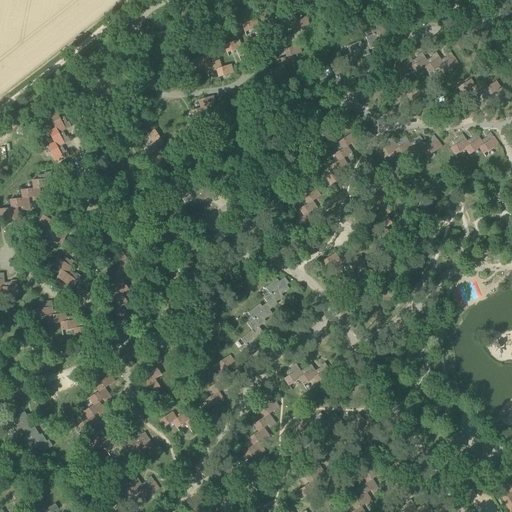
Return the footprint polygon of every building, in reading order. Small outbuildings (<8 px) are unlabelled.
[(264,6),(255,13),(262,22),(270,15),(264,6)] [(280,18),(282,26),(292,22),(297,21),(294,13),(280,18)] [(297,21),(292,22),(294,30),(309,25),(306,17),(302,18),(301,16),(299,17),(300,19),(297,21)] [(242,25),(245,32),(254,29),(259,27),(257,20),(242,25)] [(177,29),(183,39),(194,32),(188,22),(177,29)] [(366,37),(368,42),(371,49),(377,47),(376,44),(385,41),(384,39),(393,35),(391,31),(394,30),(391,23),(385,25),(383,22),(370,28),(373,35),(366,37)] [(259,27),(254,29),(257,37),(271,32),(269,24),(265,25),(264,23),(262,23),(263,26),(259,27)] [(227,53),(237,50),(241,48),(239,41),(225,45),(227,53)] [(342,57),(346,65),(347,68),(354,66),(353,64),(361,60),(360,58),(370,54),(368,50),(371,49),(368,42),(362,45),(360,41),(347,47),(350,54),(342,57)] [(241,48),(237,50),(239,57),(253,53),(251,45),(247,46),(247,43),(244,44),(245,47),(241,48)] [(284,50),(287,58),(292,56),(301,53),(299,45),(284,50)] [(422,64),(425,68),(429,74),(439,68),(436,63),(441,60),(436,52),(431,56),(432,57),(427,60),(422,64)] [(436,63),(439,68),(443,74),(458,64),(450,52),(445,55),(446,57),(441,60),(436,63)] [(400,75),(410,68),(408,64),(413,61),(408,53),(402,57),(403,58),(398,62),(400,65),(396,68),(400,75)] [(408,64),(410,68),(414,75),(425,68),(422,64),(427,60),(422,53),(417,56),(418,58),(413,61),(408,64)] [(279,68),(284,66),(291,64),(291,67),(295,66),(292,56),(287,58),(277,60),(279,68)] [(195,68),(205,65),(210,64),(208,57),(193,61),(195,68)] [(210,64),(205,65),(207,73),(217,70),(221,68),(219,61),(215,62),(215,60),(212,61),(212,63),(210,64)] [(217,70),(219,77),(233,73),(231,65),(221,68),(217,70)] [(347,68),(346,65),(333,70),(335,77),(328,80),(333,92),(340,89),(339,87),(347,84),(346,81),(355,78),(354,74),(357,72),(354,66),(347,68)] [(279,68),(270,71),(272,78),(287,74),(284,66),(279,68)] [(86,100),(108,81),(101,74),(80,93),(86,100)] [(471,80),(458,88),(463,95),(471,89),(475,86),(471,80)] [(471,89),(475,96),(476,95),(484,90),(488,87),(483,81),(480,83),(479,81),(476,83),(477,85),(475,86),(471,89)] [(496,82),(488,87),(484,90),(488,96),(501,89),(496,82)] [(206,107),(215,104),(213,96),(198,101),(201,108),(206,107)] [(287,117),(292,128),(299,126),(298,123),(306,120),(305,118),(314,114),(313,110),(315,109),(313,102),(306,105),(305,101),(291,107),(294,114),(287,117)] [(201,108),(191,111),(194,119),(206,115),(207,119),(209,118),(206,107),(201,108)] [(59,134),(63,132),(72,127),(69,122),(67,122),(64,117),(60,119),(57,114),(50,118),(56,129),(59,134)] [(58,148),(62,146),(70,142),(68,136),(66,137),(63,132),(59,134),(56,129),(49,133),(55,143),(58,148)] [(153,143),(157,147),(163,143),(155,130),(148,135),(153,143)] [(479,148),(484,155),(499,144),(491,132),(486,136),(486,137),(481,140),(477,144),(479,148)] [(467,141),(463,144),(465,148),(465,149),(469,155),(479,148),(477,144),(481,140),(476,133),(471,136),(472,138),(467,141)] [(339,142),(343,149),(347,147),(356,141),(351,134),(339,142)] [(451,149),(455,155),(465,148),(463,144),(467,141),(462,134),(457,137),(458,138),(453,142),(455,146),(451,149)] [(422,151),(427,157),(442,147),(434,135),(429,138),(430,140),(425,143),(420,147),(422,151)] [(392,148),(394,152),(398,158),(408,151),(406,147),(411,144),(405,136),(400,140),(401,141),(396,145),(392,148)] [(412,157),(422,151),(420,147),(425,143),(420,136),(415,139),(415,140),(411,144),(406,147),(408,151),(412,157)] [(379,152),(384,159),(394,152),(392,148),(396,145),(391,137),(386,140),(387,142),(381,145),(384,149),(379,152)] [(65,151),(62,146),(58,148),(55,143),(47,147),(56,163),(69,156),(66,151),(65,151)] [(155,160),(162,156),(160,153),(162,151),(161,149),(159,151),(157,147),(153,143),(147,147),(155,160)] [(335,154),(339,161),(343,159),(350,155),(351,157),(353,155),(347,147),(343,149),(335,154)] [(335,173),(339,171),(348,165),(343,159),(339,161),(331,166),(335,173)] [(335,173),(327,178),(331,185),(342,178),(343,181),(345,179),(339,171),(335,173)] [(33,181),(34,189),(40,188),(40,189),(52,187),(50,172),(44,173),(44,175),(38,175),(38,180),(33,181)] [(208,185),(202,190),(197,183),(186,192),(188,195),(182,199),(187,205),(189,203),(192,207),(200,201),(201,203),(208,198),(210,200),(216,195),(208,185)] [(34,189),(21,190),(22,199),(29,198),(34,197),(35,201),(41,200),(40,189),(40,188),(34,189)] [(316,189),(304,198),(308,204),(312,202),(321,196),(316,189)] [(10,200),(11,208),(17,208),(23,207),(24,210),(30,210),(29,198),(22,199),(10,200)] [(384,198),(377,203),(383,211),(386,215),(392,211),(384,198)] [(308,204),(300,210),(304,216),(304,217),(309,214),(308,214),(309,214),(314,210),(316,212),(318,210),(312,202),(308,204)] [(13,220),(19,219),(17,208),(11,208),(0,209),(0,216),(0,219),(12,217),(13,220)] [(378,218),(382,224),(385,228),(392,223),(386,215),(383,211),(374,217),(376,220),(378,218)] [(309,214),(308,214),(309,214),(304,217),(304,216),(296,221),(300,228),(313,220),(309,214)] [(39,223),(49,230),(54,233),(57,229),(62,221),(57,217),(56,219),(51,215),(48,219),(44,216),(39,223)] [(391,236),(385,228),(382,224),(376,228),(384,241),(391,236)] [(44,236),(60,247),(68,234),(63,231),(62,232),(57,229),(54,233),(49,230),(44,236)] [(190,258),(191,259),(199,253),(194,246),(182,255),(186,261),(190,258)] [(115,256),(121,265),(124,269),(131,264),(122,252),(115,256)] [(335,253),(323,262),(327,269),(327,268),(335,263),(339,260),(335,253)] [(339,260),(335,263),(340,270),(340,269),(348,264),(352,261),(348,254),(344,257),(343,255),(340,257),(342,259),(339,260)] [(352,261),(348,264),(353,271),(365,262),(361,256),(352,261)] [(53,264),(62,271),(67,275),(70,271),(76,263),(71,259),(70,261),(65,257),(62,260),(58,257),(53,264)] [(186,261),(178,267),(182,273),(187,271),(192,267),(194,269),(196,267),(191,259),(190,258),(186,261)] [(116,272),(120,277),(123,281),(130,277),(124,269),(121,265),(112,270),(114,273),(116,272)] [(67,275),(62,271),(58,278),(72,289),(81,277),(76,273),(75,274),(70,271),(67,275)] [(182,273),(174,279),(179,285),(179,286),(191,277),(187,271),(182,273)] [(113,282),(119,290),(122,294),(129,290),(123,281),(120,277),(113,282)] [(277,279),(265,288),(270,294),(264,299),(267,303),(272,309),(278,304),(276,302),(283,297),(281,295),(289,289),(287,286),(289,284),(284,278),(279,282),(277,279)] [(0,288),(0,296),(18,295),(17,280),(11,281),(11,282),(4,283),(5,288),(0,288)] [(119,290),(112,294),(118,303),(121,307),(128,302),(122,294),(119,290)] [(178,295),(165,303),(170,310),(174,307),(182,302),(178,295)] [(40,309),(35,309),(36,318),(48,316),(54,315),(53,311),(52,301),(46,302),(46,303),(40,304),(40,309)] [(126,315),(121,307),(118,303),(109,308),(110,311),(113,309),(120,319),(126,315)] [(247,324),(252,330),(254,333),(260,329),(259,327),(266,322),(264,320),(272,314),(269,310),(272,309),(267,303),(262,307),(260,304),(248,313),(253,319),(247,324)] [(54,315),(48,316),(49,324),(61,323),(61,322),(67,322),(66,317),(65,307),(59,308),(59,310),(53,311),(54,315)] [(174,307),(170,310),(161,315),(165,322),(166,322),(170,319),(175,316),(177,318),(179,316),(174,307)] [(67,322),(61,322),(61,323),(62,331),(74,329),(80,328),(79,323),(78,314),(72,314),(72,316),(66,317),(67,322)] [(165,322),(157,327),(161,334),(174,326),(170,319),(166,322),(165,322)] [(80,328),(74,329),(75,337),(93,335),(91,320),(85,321),(85,323),(79,323),(80,328)] [(245,345),(239,350),(247,360),(253,356),(252,354),(259,348),(257,346),(265,340),(262,337),(265,335),(260,329),(254,333),(252,330),(241,339),(245,345)] [(153,363),(156,367),(162,362),(154,350),(147,354),(153,363)] [(230,355),(217,364),(222,370),(222,371),(226,368),(235,362),(230,355)] [(333,375),(328,378),(328,379),(333,385),(348,375),(339,362),(334,366),(335,367),(330,371),(333,375)] [(161,375),(156,367),(153,363),(144,368),(146,371),(148,370),(151,375),(152,375),(155,379),(161,375)] [(304,375),(299,379),(304,386),(314,379),(313,378),(318,375),(315,371),(316,371),(310,363),(305,367),(306,368),(301,371),(301,372),(304,375)] [(318,375),(313,378),(314,379),(318,385),(328,379),(328,378),(333,375),(330,371),(325,363),(320,366),(321,368),(316,371),(315,371),(318,375)] [(289,376),(284,379),(289,386),(299,379),(304,375),(301,372),(301,371),(296,364),(290,367),(291,368),(286,372),(289,376)] [(222,370),(214,376),(218,382),(218,383),(222,380),(229,376),(230,378),(232,377),(226,368),(222,371),(222,370)] [(105,389),(115,382),(107,369),(102,373),(102,374),(97,378),(99,381),(95,385),(99,392),(105,389)] [(151,375),(145,379),(153,392),(160,387),(155,379),(152,375),(151,375)] [(214,394),(214,395),(218,392),(219,392),(227,386),(222,380),(218,383),(210,388),(214,394)] [(99,392),(89,398),(94,405),(99,402),(104,399),(106,402),(111,398),(105,389),(99,392)] [(214,394),(206,400),(210,407),(221,400),(222,402),(224,401),(219,392),(218,392),(214,395),(214,394)] [(259,411),(264,418),(269,414),(279,408),(270,395),(265,399),(266,400),(261,404),(264,407),(259,411)] [(94,405),(84,412),(89,419),(93,416),(99,413),(100,415),(105,412),(99,402),(94,405)] [(6,418),(0,421),(0,422),(4,428),(7,433),(13,428),(17,435),(23,431),(29,427),(28,424),(33,420),(29,414),(27,416),(25,412),(16,417),(15,415),(7,420),(6,418)] [(173,412),(160,421),(164,427),(173,422),(177,419),(173,412)] [(326,421),(329,425),(324,428),(324,429),(329,435),(344,425),(335,412),(330,416),(331,417),(326,421)] [(177,428),(185,423),(190,420),(185,413),(182,416),(181,413),(178,415),(179,417),(177,419),(173,422),(177,428)] [(314,425),(311,421),(306,413),(301,417),(302,418),(296,422),(299,426),(294,429),(299,436),(309,429),(314,425)] [(314,425),(309,429),(314,436),(324,429),(324,428),(329,425),(326,421),(320,413),(315,416),(316,418),(311,421),(314,425)] [(362,429),(367,436),(382,426),(373,413),(368,417),(369,418),(364,422),(367,426),(362,429)] [(190,420),(185,423),(190,429),(203,421),(198,414),(190,420)] [(259,431),(264,428),(268,425),(270,428),(276,424),(269,414),(264,418),(254,424),(259,431)] [(347,429),(352,437),(362,429),(367,426),(364,422),(359,414),(354,417),(355,419),(349,423),(352,426),(347,429)] [(89,419),(78,426),(83,433),(93,426),(95,429),(100,425),(93,416),(89,419)] [(38,447),(42,453),(53,446),(49,440),(47,442),(42,434),(40,435),(35,427),(31,429),(29,427),(23,431),(27,437),(23,438),(31,451),(38,447)] [(248,438),(253,446),(258,442),(263,439),(265,441),(270,438),(264,428),(259,431),(248,438)] [(89,444),(93,452),(104,446),(103,445),(108,442),(106,438),(101,430),(96,433),(97,434),(91,438),(93,442),(89,444)] [(103,445),(104,446),(107,453),(118,446),(123,443),(121,439),(116,431),(111,434),(111,435),(106,438),(108,442),(103,445)] [(122,453),(133,447),(132,447),(137,444),(135,440),(130,431),(125,435),(126,436),(121,439),(123,443),(118,446),(122,453)] [(132,447),(133,447),(137,454),(152,445),(145,432),(140,435),(141,437),(135,440),(137,444),(132,447)] [(253,445),(243,452),(248,460),(258,453),(260,455),(265,452),(258,442),(253,446),(253,445)] [(309,463),(314,470),(320,466),(329,459),(321,447),(316,451),(317,452),(311,456),(314,459),(309,463)] [(370,465),(364,469),(367,473),(362,476),(367,483),(372,479),(382,473),(374,460),(369,464),(370,465)] [(254,477),(249,480),(250,481),(254,487),(269,477),(260,464),(255,468),(256,469),(251,473),(254,477)] [(225,477),(220,481),(225,488),(235,481),(239,477),(237,473),(231,465),(226,469),(227,470),(222,474),(225,477)] [(239,477),(235,481),(239,488),(250,481),(249,480),(254,477),(251,473),(246,465),(241,468),(242,470),(237,473),(239,477)] [(309,484),(314,480),(319,476),(321,479),(326,476),(320,466),(314,470),(304,477),(309,484)] [(115,489),(110,492),(115,500),(116,500),(126,493),(125,493),(130,490),(127,485),(122,477),(117,480),(118,481),(113,485),(115,489)] [(130,490),(125,493),(126,493),(130,500),(140,493),(145,489),(142,485),(137,477),(132,480),(133,482),(127,485),(130,490)] [(145,489),(140,493),(145,500),(160,490),(151,477),(146,480),(147,482),(142,485),(145,489)] [(511,511),(511,510),(511,478),(503,483),(508,492),(501,496),(511,511)] [(361,496),(361,497),(366,493),(371,490),(373,493),(378,489),(372,479),(367,483),(357,489),(361,496)] [(309,484),(299,491),(304,497),(305,498),(315,491),(316,493),(321,489),(315,480),(314,480),(309,484)] [(15,511),(16,511),(28,511),(32,510),(32,511),(35,509),(32,504),(30,505),(29,503),(35,499),(31,492),(23,497),(22,498),(18,491),(12,495),(16,501),(13,502),(17,510),(15,511)] [(361,496),(351,503),(355,510),(356,510),(360,507),(361,507),(366,503),(368,506),(373,503),(366,493),(361,497),(361,496)] [(201,500),(188,508),(190,511),(205,511),(207,511),(204,506),(205,505),(201,500)] [(402,511),(417,511),(416,508),(411,500),(406,503),(407,504),(401,508),(403,511),(402,511)] [(417,511),(432,511),(430,509),(426,500),(420,504),(421,505),(416,508),(417,511)] [(432,511),(446,511),(440,501),(435,504),(436,506),(430,509),(432,511)]
